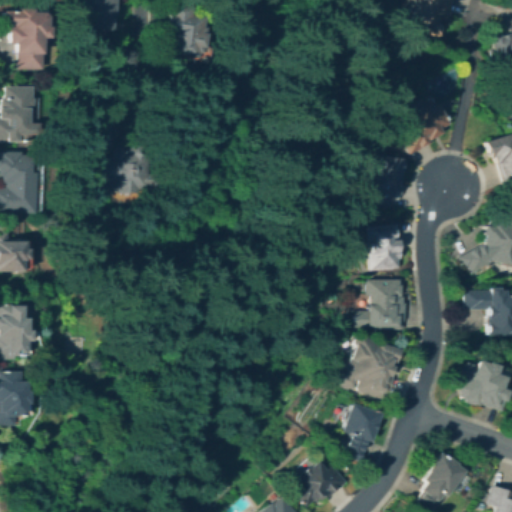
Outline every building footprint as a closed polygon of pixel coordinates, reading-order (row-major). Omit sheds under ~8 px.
[(110,0),(110,14),(109,14),(109,29),(80,29),(80,0),(110,0)] [(449,0),(445,18),(441,17),(438,27),(440,28),(440,29),(442,31),(440,37),(438,37),(437,40),(408,32),(410,24),(409,23),(410,17),(412,17),(415,4),(414,2),(414,0),(449,0)] [(192,6),(191,14),(205,16),(204,26),(207,26),(206,32),(208,32),(206,47),(204,47),(204,53),(200,52),(200,57),(167,53),(169,35),(171,35),(172,33),(166,32),(168,11),(170,12),(171,3),(192,6)] [(28,5),(28,9),(39,9),(42,13),(43,24),(45,24),(45,35),(39,35),(39,67),(16,67),(16,52),(14,52),(14,42),(7,42),(7,30),(3,31),(3,23),(0,23),(0,8),(14,8),(14,5),(28,5)] [(511,56),(511,57),(504,60),(503,59),(496,61),(487,39),(506,32),(506,30),(508,29),(507,26),(511,24),(511,56)] [(27,96),(28,105),(27,105),(27,110),(25,110),(25,121),(33,121),(33,133),(26,134),(26,142),(4,142),(4,141),(0,141),(0,85),(27,85),(27,96)] [(435,103),(445,123),(436,128),(438,132),(426,138),(428,142),(406,153),(396,134),(401,130),(395,120),(407,113),(406,111),(414,106),(416,108),(423,104),(425,108),(435,103)] [(510,130),(511,134),(511,181),(500,185),(490,156),(487,157),(485,152),(484,152),(480,141),(510,130)] [(148,148),(149,173),(158,173),(158,184),(146,185),(146,188),(140,188),(140,191),(120,192),(120,188),(116,188),(113,185),(90,185),(89,156),(114,155),(113,150),(118,146),(123,146),(126,149),(129,149),(135,143),(143,143),(148,148)] [(15,153),(24,153),(27,159),(27,171),(30,171),(30,212),(0,212),(0,150),(15,150),(15,153)] [(400,183),(397,198),(394,198),(393,206),(367,201),(369,189),(367,189),(374,154),(403,160),(398,182),(400,183)] [(511,217),(511,249),(509,249),(506,263),(489,260),(469,273),(465,267),(462,268),(455,257),(478,242),(479,235),(477,234),(479,224),(483,225),(485,217),(500,221),(501,215),(511,217)] [(391,223),(394,247),(396,247),(397,258),(395,258),(395,267),(366,270),(364,242),(361,243),(360,238),(363,238),(362,226),(391,223)] [(24,247),(24,258),(21,258),(20,262),(20,271),(0,271),(0,231),(2,231),(3,239),(21,239),(21,247),(24,247)] [(402,301),(402,320),(400,320),(400,328),(376,329),(376,326),(351,326),(351,310),(364,310),(364,304),(366,304),(366,294),(362,294),(362,278),(395,278),(396,284),(397,284),(397,296),(400,296),(400,301),(402,301)] [(495,287),(495,289),(501,289),(501,294),(511,294),(511,308),(511,325),(510,325),(510,334),(483,335),(483,308),(468,308),(468,307),(460,307),(460,290),(485,289),(485,287),(495,287)] [(27,328),(27,340),(23,340),(22,359),(0,359),(0,303),(17,303),(17,316),(23,316),(23,328),(27,328)] [(397,349),(393,362),(389,360),(387,365),(389,365),(386,374),(389,376),(381,399),(354,390),(353,386),(355,380),(351,379),(349,385),(346,387),(334,383),(337,372),(341,373),(352,343),(350,342),(351,337),(354,337),(355,334),(397,349)] [(483,361),(495,365),(492,373),(501,376),(498,387),(503,389),(497,409),(476,403),(475,406),(460,401),(462,397),(457,399),(450,386),(455,384),(451,383),(456,368),(459,369),(462,361),(471,364),(473,359),(483,361)] [(4,369),(16,369),(16,380),(23,380),(23,390),(25,390),(25,402),(23,402),(23,415),(14,415),(14,424),(0,424),(0,368),(4,368),(4,369)] [(376,412),(366,440),(364,439),(357,460),(338,454),(339,450),(333,448),(336,442),(341,444),(345,434),(336,431),(345,402),(376,412)] [(441,457),(442,457),(443,456),(452,462),(451,464),(461,470),(441,496),(429,511),(413,501),(416,497),(415,496),(418,492),(416,490),(421,482),(418,479),(424,470),(422,469),(427,463),(425,462),(433,451),(442,455),(441,457)] [(312,460),(321,469),(326,464),(341,481),(323,497),(320,493),(314,499),(311,496),(300,507),(286,491),(293,484),(290,480),(296,474),(295,473),(302,466),(303,468),(312,460)] [(511,511),(484,511),(487,505),(480,502),(487,483),(511,492),(511,511)] [(274,495),(288,511),(250,511),(264,501),(265,503),(274,495)]
